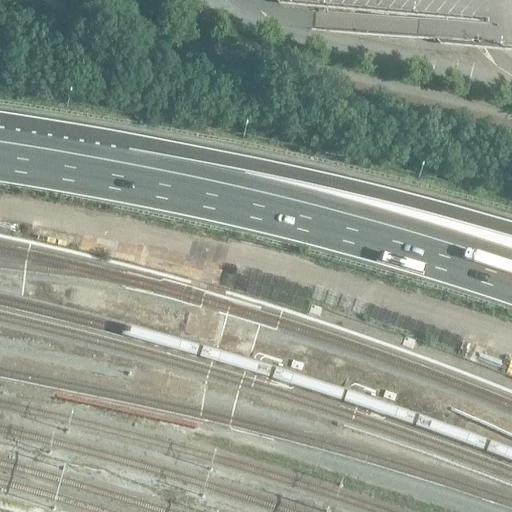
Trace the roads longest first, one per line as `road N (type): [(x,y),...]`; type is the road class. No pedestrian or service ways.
road 1 (motorway): [(511,281),(397,243),(119,175)]
road 2 (motorway): [(511,235),(119,175)]
road 3 (motorway): [(119,175),(0,155)]
